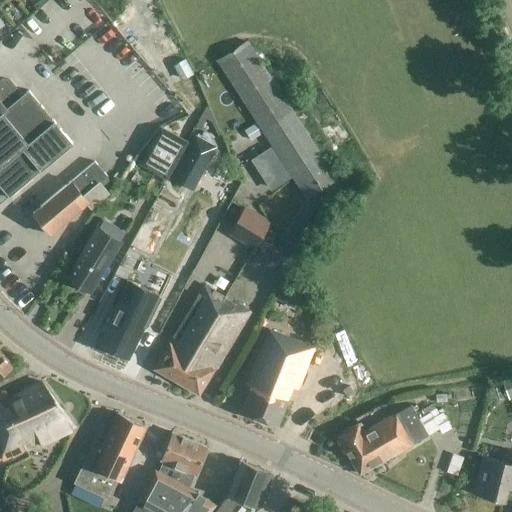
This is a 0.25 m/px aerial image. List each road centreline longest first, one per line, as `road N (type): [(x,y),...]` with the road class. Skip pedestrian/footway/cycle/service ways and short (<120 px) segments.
road 1 (tertiary): [(394,511),(65,364),(0,314)]
road 2 (unknown): [(0,68),(29,72),(97,134),(0,220)]
